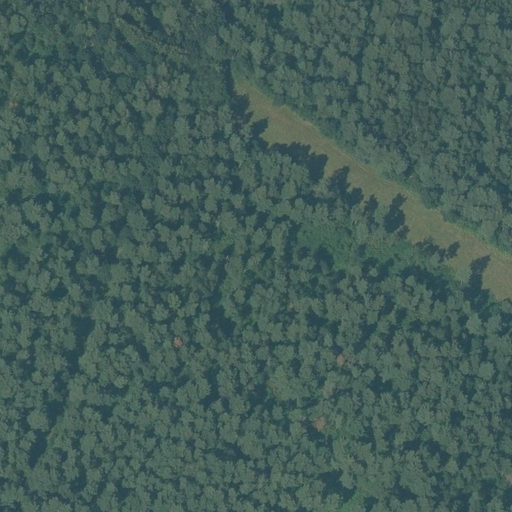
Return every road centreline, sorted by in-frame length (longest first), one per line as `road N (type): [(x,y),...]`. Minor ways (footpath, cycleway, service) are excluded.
road 1 (track): [(15,511),(222,0)]
road 2 (track): [(189,80),(41,0)]
